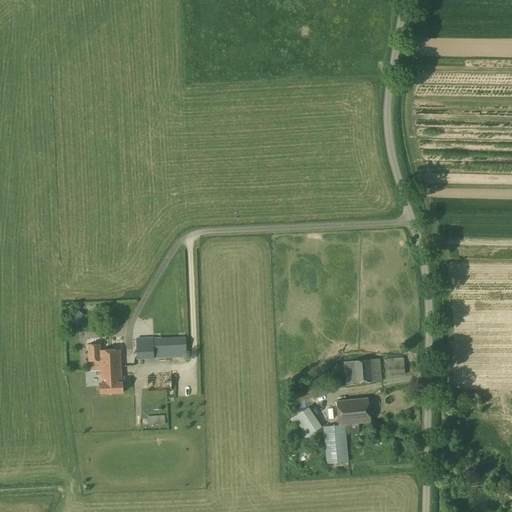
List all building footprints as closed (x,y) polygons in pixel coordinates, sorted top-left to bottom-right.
[(155,359),(187,357),(187,337),(136,339),(137,360),(155,359)] [(106,367),(122,367),(121,350),(101,350),(101,344),(89,344),(89,362),(99,361),(100,371),(106,370),(106,367)] [(386,359),(387,377),(405,375),(404,358),(386,359)] [(344,362),(346,384),(382,381),(380,359),(344,362)] [(123,393),(122,367),(106,367),(106,370),(100,371),(100,383),(101,394),(123,393)] [(148,392),(172,391),(172,374),(147,375),(148,392)] [(359,424),(370,423),(368,399),(337,401),(339,425),(323,427),(327,464),(349,462),(346,435),(350,435),(349,434),(359,433),(359,429),(359,424)] [(309,437),(320,429),(322,427),(308,407),(292,419),(305,439),(309,437)] [(148,425),(166,424),(165,415),(148,417),(148,425)]
